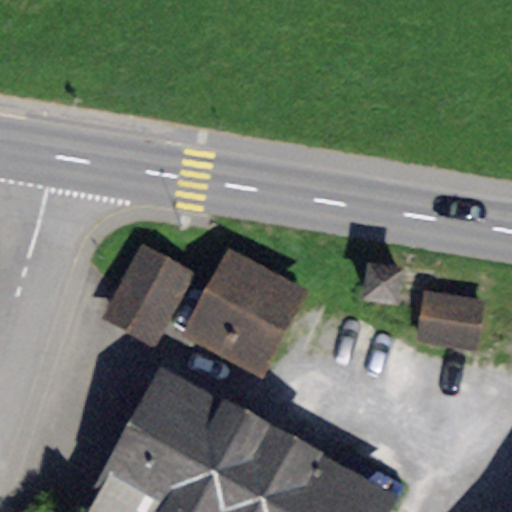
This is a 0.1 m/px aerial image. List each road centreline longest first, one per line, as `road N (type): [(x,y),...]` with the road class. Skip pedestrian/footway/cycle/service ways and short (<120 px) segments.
road 1 (secondary): [(56,158),(511,232)]
road 2 (residential): [(0,341),(56,158)]
